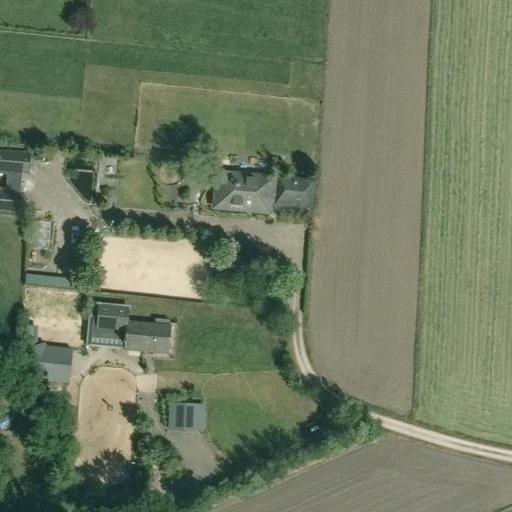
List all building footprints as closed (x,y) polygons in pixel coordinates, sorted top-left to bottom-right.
[(0,173),(21,175),(23,155),(0,153),(0,173)] [(212,209),(268,213),(271,177),(215,173),(212,209)] [(308,183),(274,180),(272,203),(307,206),(308,183)] [(0,193),(0,212),(18,214),(19,196),(0,193)] [(30,275),(71,275),(71,265),(30,264),(30,275)] [(170,327),(169,327),(169,321),(154,320),(153,326),(126,323),(127,309),(114,308),(99,307),(96,335),(112,337),(112,335),(124,336),(123,351),(168,355),(170,327)] [(71,350),(46,347),(44,343),(24,351),(33,381),(68,386),(71,350)] [(0,397),(0,411),(9,414),(13,401),(0,397)]
